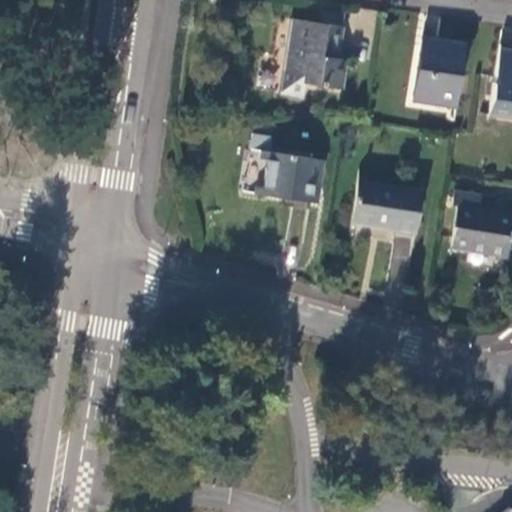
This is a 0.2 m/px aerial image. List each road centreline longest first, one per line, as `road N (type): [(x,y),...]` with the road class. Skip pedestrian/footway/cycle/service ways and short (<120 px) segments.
road 1 (residential): [(115,261),(508,377)]
road 2 (secondary): [(79,252),(35,511)]
road 3 (secondary): [(80,511),(115,261)]
road 4 (secondary): [(119,233),(150,0)]
road 5 (secondary): [(124,0),(101,177),(84,226)]
